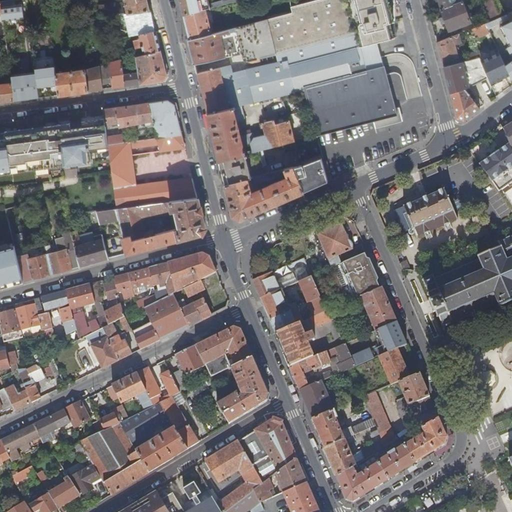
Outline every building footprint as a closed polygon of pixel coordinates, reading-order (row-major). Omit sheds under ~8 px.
[(114,15),(124,13),(150,10),(147,0),(124,0),(125,2),(99,6),(100,17),(103,16),(114,15)] [(183,16),(205,10),(205,9),(239,0),(221,0),(208,4),(207,0),(179,0),(180,3),(183,16)] [(251,24),(211,34),(189,40),(193,57),(195,66),(196,66),(242,54),(243,60),(246,62),(266,57),(302,49),(357,34),(347,0),(289,0),(293,13),(251,24)] [(347,0),(357,34),(360,46),(376,42),(389,38),(386,24),(394,22),(387,0),(347,0)] [(455,0),(437,0),(440,9),(457,3),(462,1),(461,0),(457,0),(455,1),(455,0)] [(462,1),(469,22),(473,20),(465,0),(462,1)] [(484,0),(492,19),(506,14),(498,0),(484,0)] [(457,3),(440,9),(443,17),(438,19),(441,25),(446,23),(448,30),(470,22),(469,22),(462,1),(457,3)] [(4,2),(0,2),(2,14),(3,21),(22,18),(21,5),(5,7),(4,2)] [(128,31),(155,28),(153,21),(151,15),(150,10),(124,13),(128,31)] [(189,40),(211,34),(205,10),(183,16),(186,28),(189,40)] [(92,37),(89,18),(78,20),(80,38),(92,37)] [(398,36),(394,22),(386,24),(389,38),(398,36)] [(489,32),(485,23),(485,22),(471,28),(475,38),(489,32)] [(511,27),(509,22),(499,27),(509,46),(507,47),(510,54),(511,55),(510,56),(511,59),(511,58),(511,61),(506,66),(511,79),(511,27)] [(158,41),(155,31),(139,34),(140,38),(134,40),(136,48),(142,47),(144,55),(160,51),(158,41)] [(441,59),(442,63),(458,57),(454,45),(460,44),(458,34),(437,43),(441,59)] [(198,73),(192,75),(201,113),(301,91),(313,138),(371,121),(373,129),(401,122),(398,108),(394,109),(376,42),(360,46),(305,61),(304,60),(289,63),(288,60),(233,73),(231,65),(198,73)] [(163,62),(160,51),(144,55),(136,57),(138,72),(125,74),(125,71),(123,71),(121,60),(109,63),(112,81),(112,88),(163,81),(166,75),(163,62)] [(467,60),(480,57),(481,57),(479,51),(466,54),(467,60)] [(242,54),(196,66),(197,70),(198,73),(231,65),(246,62),(243,60),(242,54)] [(467,60),(462,62),(469,87),(488,78),(480,57),(467,60)] [(508,80),(497,57),(487,62),(498,85),(508,80)] [(462,62),(443,67),(448,87),(450,93),(454,110),(457,118),(464,121),(479,109),(465,89),(469,87),(462,62)] [(112,81),(109,63),(85,69),(88,91),(93,90),(100,89),(103,89),(102,83),(112,81)] [(34,68),(35,74),(37,88),(57,85),(55,73),(54,66),(53,66),(34,68)] [(77,92),(88,91),(85,69),(74,70),(74,72),(65,73),(65,72),(55,73),(57,85),(58,95),(77,92)] [(35,74),(10,78),(11,80),(14,101),(38,98),(37,88),(35,74)] [(0,83),(0,102),(4,102),(14,101),(11,80),(4,81),(4,83),(0,83)] [(157,137),(181,134),(178,121),(174,104),(168,100),(158,101),(148,103),(153,120),(157,137)] [(153,120),(148,103),(123,106),(103,109),(104,117),(105,125),(118,123),(119,127),(153,120)] [(241,106),(207,114),(208,117),(210,125),(219,161),(259,151),(290,142),(291,143),(289,121),(275,124),(274,120),(259,124),(261,132),(265,131),(266,135),(255,138),(254,133),(240,136),(237,122),(245,120),(241,106)] [(291,143),(300,141),(298,116),(291,118),(291,120),(289,121),(291,143)] [(105,125),(104,117),(82,120),(83,126),(70,128),(69,122),(60,123),(59,124),(44,126),(44,129),(6,134),(10,167),(34,163),(35,169),(46,167),(62,165),(67,165),(74,164),(76,163),(92,161),(90,148),(108,146),(108,144),(107,136),(105,125)] [(509,144),(511,150),(511,124),(503,129),(509,144)] [(44,126),(5,131),(6,134),(44,129),(44,126)] [(0,169),(11,168),(10,167),(6,134),(0,135),(0,169)] [(108,144),(128,141),(127,138),(124,139),(123,134),(107,136),(108,144)] [(161,151),(185,148),(181,134),(157,137),(159,144),(159,146),(155,146),(155,150),(160,149),(161,151)] [(197,197),(192,178),(135,185),(130,148),(150,145),(150,138),(128,141),(108,144),(108,146),(109,152),(112,172),(117,208),(197,197)] [(315,145),(313,138),(300,141),(291,143),(293,151),(315,145)] [(491,157),(480,165),(491,181),(499,193),(511,211),(511,150),(509,144),(498,152),(499,153),(492,158),(491,157)] [(300,165),(296,150),(284,154),(286,161),(284,161),(286,170),(293,168),(300,166),(300,165)] [(259,151),(219,161),(223,176),(225,185),(251,179),(249,171),(263,168),(259,151)] [(323,163),(322,160),(313,162),(316,174),(304,179),(303,171),(300,166),(293,168),(304,192),(320,185),(328,181),(325,170),(323,163)] [(327,161),(323,163),(325,170),(328,181),(332,180),(327,161)] [(11,168),(11,172),(35,169),(34,163),(10,167),(11,168)] [(283,201),(297,195),(304,192),(293,168),(286,170),(251,179),(225,185),(233,216),(240,220),(283,201)] [(417,237),(458,220),(455,213),(445,190),(432,195),(425,198),(395,212),(404,233),(413,229),(417,237)] [(118,219),(127,253),(201,233),(204,227),(197,197),(117,208),(96,211),(99,224),(118,219)] [(327,259),(331,268),(339,265),(365,254),(361,245),(352,249),(352,248),(353,246),(352,244),(351,242),(350,241),(348,240),(341,223),(316,234),(327,259)] [(72,236),(71,232),(63,234),(63,237),(55,239),(56,244),(45,246),(46,249),(46,251),(51,274),(67,270),(79,266),(72,236)] [(94,262),(108,258),(102,234),(93,236),(94,241),(87,243),(86,241),(82,242),(80,235),(72,236),(79,266),(94,262)] [(327,259),(316,234),(314,235),(325,260),(327,259)] [(511,235),(508,237),(507,237),(507,238),(499,241),(498,241),(497,241),(498,243),(499,247),(490,251),(490,250),(488,251),(489,251),(480,255),(479,255),(478,255),(478,256),(478,258),(479,257),(480,260),(471,263),(470,263),(470,264),(462,267),(460,267),(461,268),(453,271),(453,270),(451,271),(452,272),(444,275),(444,274),(443,275),(443,276),(434,279),(433,277),(434,276),(433,275),(431,276),(424,279),(422,279),(423,281),(425,285),(425,287),(426,287),(429,294),(427,294),(428,296),(430,300),(429,300),(430,302),(431,302),(432,305),(434,310),(434,312),(435,312),(437,316),(436,316),(437,317),(439,317),(441,323),(442,325),(444,329),(443,330),(444,331),(445,331),(446,331),(446,330),(453,327),(454,327),(455,325),(454,325),(453,322),(461,319),(463,319),(462,318),(470,315),(470,316),(472,315),(471,314),(479,311),(479,312),(481,311),(480,311),(488,307),(488,308),(490,307),(498,303),(499,305),(499,306),(499,307),(500,307),(501,307),(501,306),(510,302),(510,303),(511,302),(511,301),(511,235)] [(32,240),(15,243),(15,244),(23,277),(24,281),(39,277),(51,274),(46,251),(46,249),(45,246),(44,240),(32,243),(32,240)] [(0,280),(6,279),(7,281),(23,277),(15,244),(0,247),(0,280)] [(184,259),(167,264),(175,294),(182,290),(180,283),(184,282),(183,277),(180,277),(179,275),(191,270),(197,283),(199,282),(216,273),(209,258),(202,254),(184,259)] [(372,271),(365,254),(339,265),(354,300),(361,297),(380,288),(372,271)] [(303,259),(291,264),(299,282),(311,277),(303,259)] [(400,266),(403,272),(411,272),(407,263),(400,266)] [(158,266),(148,269),(153,287),(165,284),(167,293),(155,297),(157,303),(173,295),(175,294),(167,264),(158,266)] [(256,292),(259,299),(281,290),(298,282),(299,282),(291,264),(251,281),(256,292)] [(138,272),(128,274),(133,290),(144,287),(145,290),(153,287),(148,269),(138,272)] [(133,290),(128,274),(121,276),(113,279),(117,294),(122,293),(124,301),(135,298),(133,290)] [(8,285),(24,281),(23,277),(7,281),(8,285)] [(298,282),(313,317),(326,312),(311,277),(299,282),(298,282)] [(204,291),(199,282),(197,283),(183,290),(188,298),(204,291)] [(108,301),(118,298),(113,284),(104,287),(108,301)] [(65,292),(69,305),(70,308),(76,331),(79,341),(86,337),(88,336),(82,314),(80,314),(78,309),(94,305),(93,300),(100,298),(97,287),(90,289),(89,285),(78,288),(65,292)] [(390,305),(382,288),(380,288),(361,297),(376,331),(397,322),(392,309),(390,305)] [(272,327),(275,334),(302,322),(294,304),(290,306),(287,297),(284,298),(281,290),(259,299),(261,303),(266,314),(272,327)] [(52,295),(41,298),(45,312),(69,305),(65,292),(52,295)] [(144,309),(143,309),(151,324),(159,342),(174,335),(189,327),(177,303),(173,295),(157,303),(144,309)] [(157,303),(155,297),(136,303),(139,311),(143,309),(144,309),(157,303)] [(38,299),(34,300),(36,306),(40,326),(44,340),(53,337),(48,315),(44,316),(38,299)] [(189,327),(211,316),(203,299),(186,308),(183,301),(177,303),(189,327)] [(88,325),(92,334),(102,329),(111,325),(118,321),(125,318),(121,305),(104,314),(102,307),(96,309),(99,320),(88,325)] [(36,306),(16,311),(21,331),(40,326),(36,306)] [(76,331),(70,308),(59,311),(63,325),(71,322),(74,332),(76,331)] [(16,311),(0,315),(0,330),(4,344),(23,339),(21,331),(16,311)] [(302,322),(275,334),(289,367),(313,357),(301,329),(315,323),(316,327),(333,320),(329,311),(326,312),(313,317),(302,322)] [(130,329),(125,318),(118,321),(124,332),(130,329)] [(402,333),(397,322),(376,331),(386,354),(397,349),(407,345),(402,333)] [(159,342),(151,324),(132,333),(141,351),(151,346),(159,342)] [(111,325),(102,329),(118,362),(132,355),(125,342),(120,344),(111,325)] [(211,379),(253,358),(243,337),(240,330),(234,328),(195,347),(205,367),(211,379)] [(92,334),(88,336),(86,337),(102,370),(118,362),(102,329),(92,334)] [(371,343),(367,334),(345,344),(349,351),(355,348),(356,349),(371,343)] [(343,344),(335,348),(342,362),(337,365),(338,368),(326,373),(328,378),(351,368),(356,366),(351,357),(349,351),(345,344),(343,344)] [(177,355),(176,356),(182,370),(171,376),(179,394),(187,390),(192,388),(186,376),(205,367),(195,347),(177,355)] [(351,357),(356,366),(374,358),(370,349),(351,357)] [(391,385),(399,382),(410,377),(406,369),(407,369),(401,355),(400,355),(397,349),(386,354),(379,357),(391,385)] [(313,357),(289,367),(294,378),(299,390),(315,383),(313,377),(306,380),(303,374),(331,362),(327,351),(313,357)] [(6,353),(0,354),(0,371),(10,369),(6,353)] [(14,353),(7,355),(10,367),(16,365),(17,365),(14,353)] [(50,355),(48,356),(37,361),(40,367),(52,361),(50,355)] [(261,379),(253,358),(211,379),(204,382),(207,388),(233,375),(241,392),(238,393),(237,393),(221,403),(220,398),(216,391),(211,394),(229,425),(266,403),(268,395),(261,379)] [(161,372),(169,369),(167,360),(158,363),(161,372)] [(148,369),(137,375),(153,407),(159,404),(161,403),(158,396),(160,395),(148,369)] [(28,372),(19,376),(24,387),(32,404),(40,400),(33,384),(46,378),(42,370),(29,375),(28,372)] [(160,376),(171,398),(179,394),(171,376),(169,372),(160,376)] [(403,421),(434,408),(428,392),(426,389),(419,373),(410,377),(399,382),(407,399),(395,404),(403,421)] [(112,387),(118,399),(121,404),(138,396),(145,411),(153,407),(137,375),(124,381),(112,387)] [(305,405),(311,419),(333,410),(320,381),(317,383),(315,383),(299,390),(305,403),(305,405)] [(15,389),(6,393),(13,408),(15,412),(20,410),(27,407),(32,404),(24,387),(21,389),(24,394),(19,396),(15,389)] [(112,387),(107,389),(113,402),(118,399),(112,387)] [(0,412),(2,411),(3,413),(13,408),(6,393),(4,390),(0,391),(0,412)] [(161,403),(159,404),(187,450),(198,443),(173,402),(179,399),(185,408),(194,403),(187,390),(179,394),(171,398),(161,403)] [(388,447),(390,445),(396,442),(375,392),(363,397),(373,419),(375,426),(385,448),(388,447)] [(65,410),(68,417),(74,429),(90,421),(80,402),(77,404),(65,410)] [(122,422),(121,423),(119,424),(131,444),(161,425),(166,434),(136,452),(149,473),(170,460),(187,450),(159,404),(153,407),(145,411),(128,420),(122,422)] [(117,412),(122,422),(128,420),(123,409),(117,412)] [(317,433),(324,448),(352,436),(375,426),(373,419),(351,428),(350,427),(340,431),(338,425),(344,423),(343,420),(337,423),(335,419),(337,417),(334,410),(333,410),(311,419),(317,433)] [(111,415),(99,421),(104,431),(119,424),(121,423),(115,411),(110,413),(111,415)] [(50,417),(34,425),(40,438),(42,444),(53,439),(50,433),(57,429),(51,417),(50,417)] [(409,435),(411,438),(415,436),(416,438),(404,446),(415,463),(432,452),(445,444),(447,437),(439,418),(409,435)] [(104,431),(99,421),(93,424),(97,434),(104,431)] [(275,475),(296,460),(287,437),(281,424),(273,421),(238,442),(252,467),(267,458),(270,464),(267,466),(273,477),(275,475)] [(97,434),(81,443),(79,444),(85,453),(93,466),(101,479),(111,496),(132,484),(149,473),(136,452),(131,444),(119,424),(104,431),(97,434)] [(2,441),(10,459),(12,463),(20,459),(16,450),(20,448),(22,453),(31,449),(28,444),(40,438),(34,425),(19,432),(2,441)] [(329,461),(336,476),(355,465),(354,464),(381,449),(377,442),(354,455),(353,454),(351,455),(346,443),(354,440),(352,436),(324,448),(329,461)] [(375,458),(389,479),(403,470),(415,463),(404,446),(400,439),(396,442),(390,445),(393,451),(388,453),(389,455),(380,460),(378,457),(375,458)] [(0,463),(10,459),(2,441),(0,441),(0,463)] [(252,467),(238,442),(217,455),(206,462),(218,483),(239,470),(247,484),(219,505),(217,506),(220,511),(226,511),(254,492),(262,485),(252,467)] [(79,444),(77,444),(74,446),(79,456),(85,453),(79,444)] [(59,453),(54,456),(66,475),(69,478),(70,477),(67,472),(70,470),(59,453)] [(372,490),(389,479),(375,458),(373,455),(357,464),(361,472),(360,473),(362,475),(357,478),(354,470),(357,468),(355,465),(336,476),(340,485),(346,499),(353,501),(372,490)] [(301,470),(296,460),(275,475),(280,486),(278,487),(281,494),(283,493),(306,483),(301,470)] [(36,465),(31,467),(34,473),(36,475),(41,472),(36,465)] [(90,486),(101,479),(93,466),(72,478),(83,496),(93,490),(90,486)] [(17,474),(12,477),(16,483),(34,473),(31,467),(17,474)] [(51,488),(41,472),(36,475),(48,495),(58,510),(59,511),(68,511),(65,506),(77,499),(77,498),(80,496),(69,478),(66,475),(62,478),(65,484),(51,492),(50,489),(51,488)] [(273,490),(269,480),(262,485),(254,492),(261,503),(271,499),(268,492),(273,490)] [(211,495),(207,490),(201,494),(195,483),(184,490),(190,500),(180,506),(183,511),(189,511),(212,498),(211,495)] [(318,511),(306,483),(283,493),(291,511),(318,511)] [(168,511),(162,500),(156,492),(139,503),(122,511),(168,511)] [(254,492),(226,511),(248,511),(250,511),(249,508),(261,503),(254,492)] [(220,511),(217,506),(212,498),(189,511),(183,511),(180,506),(172,494),(162,500),(168,511),(220,511)] [(213,494),(211,495),(212,498),(217,506),(219,505),(213,494)] [(30,506),(33,511),(37,511),(40,511),(54,511),(58,510),(48,495),(30,506)] [(264,511),(261,504),(261,503),(249,508),(250,511),(264,511)]
